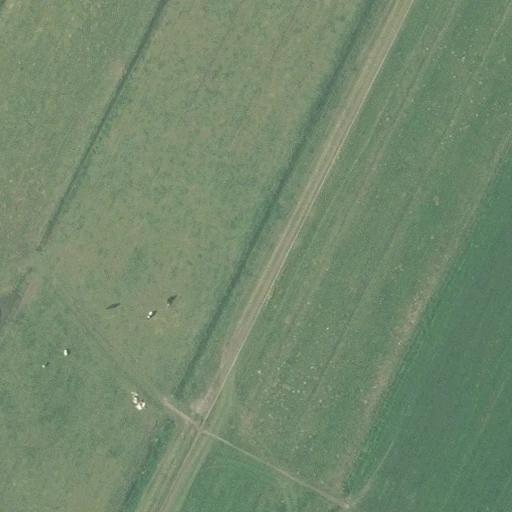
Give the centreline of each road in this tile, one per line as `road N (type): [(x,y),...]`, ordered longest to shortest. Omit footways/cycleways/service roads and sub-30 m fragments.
road 1 (track): [(158,511),(413,0)]
road 2 (track): [(22,248),(55,271),(146,401),(347,506),(387,481)]
